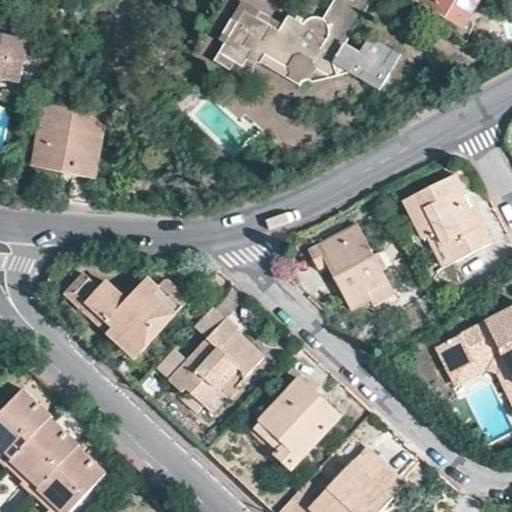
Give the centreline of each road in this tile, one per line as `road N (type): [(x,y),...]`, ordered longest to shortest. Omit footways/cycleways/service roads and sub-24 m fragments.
road 1 (residential): [(237,231),(281,299),(469,470),(511,478)]
road 2 (residential): [(0,260),(13,304),(233,511)]
road 3 (residential): [(237,231),(282,218),(469,116)]
road 4 (residential): [(0,226),(183,236),(237,231)]
